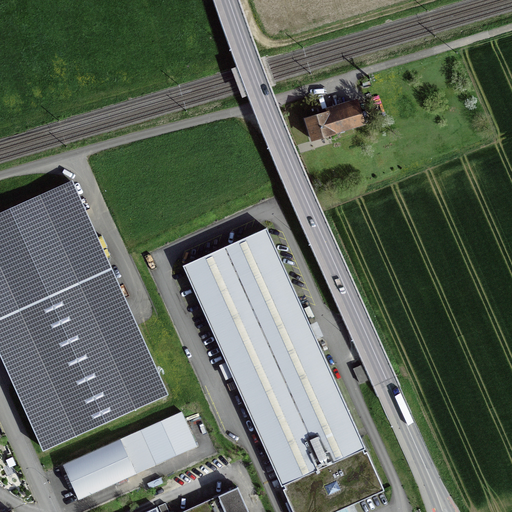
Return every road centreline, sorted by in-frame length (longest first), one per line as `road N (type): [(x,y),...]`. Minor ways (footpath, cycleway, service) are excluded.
road 1 (primary): [(228,0),(285,151),(445,511)]
road 2 (residential): [(0,175),(456,45)]
road 3 (unknown): [(277,511),(156,263)]
road 4 (track): [(244,0),(254,32),(277,44),(428,0)]
road 5 (residential): [(0,401),(49,511)]
